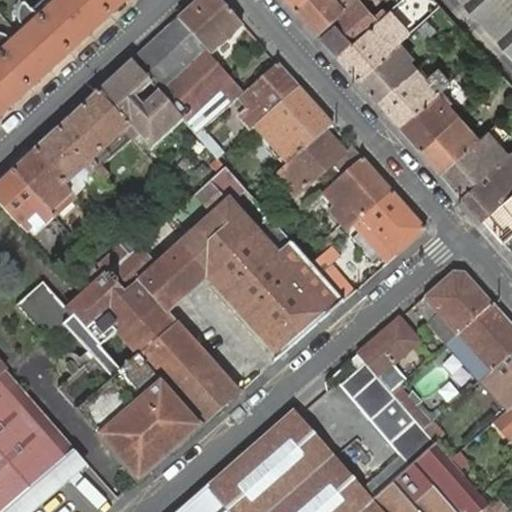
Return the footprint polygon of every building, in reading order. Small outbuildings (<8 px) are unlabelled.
[(45,0),(41,0),(32,9),(69,51),(89,32),(61,1),(53,8),(45,0)] [(61,0),(61,1),(89,32),(109,14),(96,0),(61,0)] [(96,0),(109,14),(124,0),(96,0)] [(197,0),(176,20),(201,47),(209,55),(226,40),(242,25),(219,0),(197,0)] [(287,0),(294,8),(303,0),(287,0)] [(303,0),(294,8),(318,35),(349,6),(344,0),(340,4),(335,0),(303,0)] [(511,53),(511,0),(462,0),(500,41),(511,53)] [(29,30),(21,37),(50,69),(69,51),(32,9),(26,2),(24,4),(19,12),(20,20),(29,30)] [(338,57),(386,14),(381,9),(373,17),(359,2),(320,37),(338,57)] [(394,46),(407,35),(387,13),(386,14),(338,57),(358,79),(389,51),(394,46)] [(132,61),(184,120),(197,135),(238,98),(244,94),(216,63),(209,55),(201,47),(176,20),(132,61)] [(0,54),(30,87),(50,69),(21,37),(13,44),(4,34),(0,33),(0,54)] [(226,40),(209,55),(216,63),(233,47),(226,40)] [(389,51),(411,75),(416,70),(394,46),(389,51)] [(358,79),(379,103),(411,75),(389,51),(358,79)] [(0,94),(10,105),(30,87),(0,54),(0,94)] [(132,61),(99,91),(130,124),(124,130),(125,131),(132,140),(138,134),(152,148),(184,120),(132,61)] [(250,121),(255,127),(298,88),(277,64),(244,94),(238,98),(247,108),(255,117),(250,121)] [(421,86),(427,81),(420,72),(417,69),(416,70),(411,75),(421,86)] [(400,126),(440,91),(449,82),(438,70),(427,81),(421,86),(411,75),(379,103),(400,126)] [(298,88),(255,127),(288,164),(324,132),(332,125),(298,88)] [(99,91),(57,130),(96,173),(97,173),(104,182),(110,177),(101,168),(94,159),(125,131),(124,130),(130,124),(99,91)] [(421,150),(457,117),(453,112),(448,106),(451,103),(440,91),(400,126),(421,150)] [(0,114),(10,105),(0,94),(0,114)] [(255,117),(247,108),(236,117),(249,132),(255,127),(250,121),(255,117)] [(421,150),(442,173),(479,140),(480,139),(472,130),(468,133),(465,136),(459,130),(457,127),(461,122),(457,117),(421,150)] [(57,130),(35,151),(74,194),(89,180),(97,173),(96,173),(57,130)] [(101,168),(132,140),(125,131),(94,159),(101,168)] [(288,164),(276,175),(295,197),(329,167),(337,176),(360,157),(351,146),(343,153),(324,132),(288,164)] [(442,173),(461,195),(499,163),(488,150),(479,140),(442,173)] [(35,151),(13,171),(54,216),(76,197),(74,194),(35,151)] [(461,195),(482,219),(511,191),(511,155),(510,153),(502,159),(499,163),(461,195)] [(362,159),(323,194),(346,220),(342,223),(349,231),(354,226),(392,192),(362,159)] [(208,274),(281,356),(343,302),(311,265),(281,231),(251,197),(225,168),(188,202),(152,234),(139,246),(129,255),(107,274),(106,276),(125,297),(140,282),(167,310),(168,309),(208,274)] [(13,171),(0,183),(0,204),(4,208),(20,226),(21,225),(27,232),(30,229),(34,234),(54,216),(13,171)] [(97,173),(89,180),(97,189),(104,182),(97,173)] [(380,256),(387,263),(425,230),(392,192),(354,226),(361,233),(353,240),(373,262),(380,256)] [(511,216),(494,232),(504,243),(511,235),(511,216)] [(131,238),(121,247),(129,255),(139,246),(131,238)] [(121,247),(100,266),(107,274),(129,255),(121,247)] [(311,265),(343,302),(354,292),(322,255),(311,265)] [(95,268),(75,287),(84,296),(104,278),(95,268)] [(453,271),(414,305),(429,322),(440,313),(458,333),(459,332),(492,303),(464,272),(453,271)] [(67,370),(72,376),(58,389),(138,482),(238,394),(179,325),(180,323),(168,309),(167,310),(140,282),(125,297),(106,276),(104,278),(84,296),(68,310),(49,290),(45,294),(38,286),(16,307),(39,332),(43,329),(51,337),(65,337),(71,332),(75,328),(93,358),(85,365),(80,360),(74,364),(74,363),(73,363),(73,362),(72,362),(71,361),(70,361),(69,361),(68,361),(67,361),(67,362),(66,362),(66,363),(65,363),(65,364),(65,365),(65,366),(65,367),(65,368),(66,369),(67,370)] [(43,282),(38,286),(45,294),(49,290),(43,282)] [(511,353),(511,326),(492,303),(459,332),(492,370),(511,353)] [(429,322),(447,343),(451,339),(458,333),(440,313),(429,322)] [(378,378),(391,393),(400,385),(387,370),(419,342),(399,319),(358,355),(366,364),(378,378)] [(451,339),(485,377),(492,370),(459,332),(458,333),(451,339)] [(485,377),(483,379),(510,408),(511,406),(511,353),(492,370),(485,377)] [(412,417),(391,393),(378,378),(366,364),(358,355),(351,361),(359,370),(340,386),(410,467),(372,501),(294,411),(207,487),(178,511),(482,511),(490,505),(480,495),(451,460),(441,449),(437,444),(436,445),(424,431),(412,417)] [(0,375),(0,511),(5,511),(77,453),(52,423),(6,370),(0,375)] [(511,439),(511,406),(510,408),(494,422),(511,440),(511,439)] [(419,410),(412,417),(424,431),(425,430),(431,424),(419,410)] [(499,501),(492,507),(495,511),(507,511),(508,511),(499,501)]
